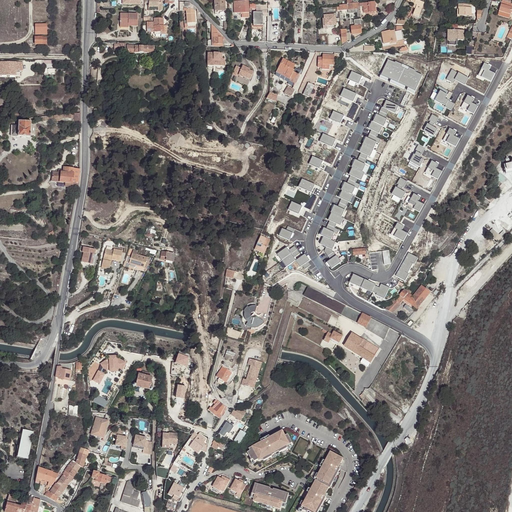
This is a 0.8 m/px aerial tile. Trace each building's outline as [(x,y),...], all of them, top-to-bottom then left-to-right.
[(214,1),(215,12),(224,11),(223,0),(214,1)] [(410,2),(414,4),(413,6),(413,8),(414,9),(415,10),(413,17),(419,19),(424,4),(419,2),(419,0),(411,0),(410,2)] [(248,1),(240,1),(232,2),(232,13),(241,13),(241,17),(248,17),(248,1)] [(185,2),(184,4),(185,10),(186,10),(186,21),(186,24),(184,24),(184,28),(195,28),(194,25),(194,9),(195,9),(196,9),(191,4),(189,3),(185,2)] [(365,4),(365,7),(366,14),(376,13),(375,3),(365,4)] [(511,7),(501,4),(500,10),(511,13),(511,9),(511,7)] [(471,5),(457,5),(456,18),(460,18),(460,17),(471,17),(471,5)] [(356,17),(359,17),(359,9),(348,10),(348,13),(355,13),(356,17)] [(263,12),(263,13),(253,12),(253,26),(263,26),(263,15),(263,12)] [(127,26),(127,28),(135,28),(137,16),(119,15),(119,26),(127,26)] [(326,26),(333,25),(335,25),(334,15),(323,16),(324,19),(324,26),(326,26)] [(154,33),(153,35),(159,35),(160,33),(162,32),(162,19),(154,19),(154,23),(147,23),(146,32),(154,33)] [(47,24),(35,24),(35,34),(47,34),(47,24)] [(212,26),(212,25),(212,47),(213,47),(223,47),(222,37),(216,30),(212,26)] [(351,35),(360,34),(360,27),(357,27),(354,28),(351,28),(351,35)] [(381,41),(382,46),(396,43),(397,46),(404,45),(401,30),(394,32),(394,30),(390,31),(390,30),(381,32),(383,41),(381,41)] [(216,64),(216,65),(224,66),(224,58),(221,58),(221,53),(207,53),(207,66),(213,66),(213,65),(213,64),(216,64)] [(322,65),(330,65),(334,65),(334,56),(323,56),(322,59),(322,65)] [(282,58),(276,72),(288,78),(289,77),(294,79),(297,74),(293,71),(294,70),(292,69),(295,65),(282,58)] [(24,62),(1,61),(0,75),(16,75),(17,70),(23,71),(24,62)] [(239,74),(243,76),(243,77),(249,80),(253,72),(247,69),(247,68),(242,66),(241,68),(237,66),(233,75),(237,77),(239,74)] [(451,74),(442,79),(447,87),(455,83),(451,74)] [(308,98),(313,86),(308,83),(302,95),(308,98)] [(415,100),(411,113),(421,116),(425,103),(415,100)] [(15,137),(17,136),(29,137),(30,122),(18,121),(18,126),(11,125),(11,135),(12,137),(15,137)] [(424,153),(422,167),(428,168),(430,161),(435,162),(436,154),(424,153)] [(293,176),(300,178),(305,163),(298,161),(293,176)] [(78,183),(79,170),(64,169),(64,171),(58,171),(58,173),(52,173),(51,180),(65,182),(65,186),(74,188),(75,183),(78,183)] [(364,190),(359,209),(378,214),(380,207),(376,206),(380,194),(364,190)] [(281,196),(276,207),(285,212),(291,201),(281,196)] [(348,238),(361,237),(360,220),(358,220),(358,213),(346,214),(348,238)] [(497,237),(501,233),(494,227),(491,230),(491,231),(491,232),(497,237)] [(380,228),(371,231),(375,247),(384,244),(380,228)] [(268,241),(260,237),(257,244),(266,248),(268,241)] [(266,248),(257,244),(254,250),(263,255),(266,248)] [(111,252),(111,251),(105,250),(101,267),(106,269),(109,269),(111,260),(115,261),(115,260),(119,261),(121,252),(113,250),(113,252),(111,252)] [(81,263),(93,265),(95,256),(83,253),(81,263)] [(136,264),(144,266),(146,259),(131,254),(128,264),(136,266),(136,264)] [(411,260),(402,274),(408,278),(417,264),(411,260)] [(232,280),(234,272),(226,270),(225,273),(225,278),(232,280)] [(361,291),(361,276),(345,276),(345,285),(350,285),(350,291),(361,291)] [(388,295),(391,295),(389,285),(376,288),(380,301),(389,299),(388,295)] [(304,295),(315,300),(320,292),(309,286),(304,295)] [(417,309),(429,294),(430,293),(422,286),(413,297),(408,294),(403,290),(399,295),(396,300),(392,301),(389,304),(385,309),(388,311),(392,313),(395,310),(398,307),(400,310),(406,304),(404,301),(405,300),(417,309)] [(104,292),(102,298),(108,300),(110,293),(105,291),(104,292)] [(342,314),(347,306),(325,294),(320,292),(315,300),(342,314)] [(412,324),(433,297),(429,294),(417,309),(407,320),(412,324)] [(342,314),(358,322),(362,315),(363,314),(347,306),(342,314)] [(365,328),(371,318),(363,314),(362,315),(358,322),(358,324),(365,328)] [(263,323),(255,317),(255,318),(254,318),(254,319),(253,319),(257,328),(260,326),(262,324),(263,323)] [(365,328),(367,328),(383,339),(388,327),(371,318),(365,328)] [(334,332),(332,335),(329,341),(333,343),(335,341),(339,343),(342,336),(334,332)] [(329,341),(332,335),(327,333),(322,342),(328,345),(329,341)] [(351,334),(344,347),(370,363),(379,349),(364,340),(361,338),(360,340),(351,334)] [(188,357),(178,353),(175,363),(185,366),(188,357)] [(262,364),(249,360),(247,365),(250,366),(245,380),(243,380),(241,385),(254,390),(262,364)] [(220,371),(229,377),(232,371),(223,366),(220,371)] [(56,367),(55,377),(58,378),(68,381),(70,371),(61,368),(61,367),(56,367)] [(220,378),(224,381),(226,381),(229,377),(220,371),(217,376),(220,378)] [(137,374),(135,384),(135,387),(149,390),(149,388),(152,377),(148,377),(141,375),(137,374)] [(211,408),(221,416),(223,412),(226,408),(217,401),(215,399),(212,403),(214,404),(211,408)] [(75,416),(76,411),(76,407),(68,406),(67,410),(67,415),(75,416)] [(231,415),(241,421),(244,416),(234,410),(231,415)] [(104,420),(96,418),(90,435),(103,439),(108,422),(104,420)] [(224,436),(231,426),(227,423),(220,434),(224,436)] [(33,432),(21,429),(15,457),(26,459),(33,432)] [(262,441),(249,448),(251,451),(248,452),(252,459),(252,460),(253,459),(255,462),(259,459),(260,461),(263,459),(264,461),(273,456),(272,455),(279,451),(280,452),(288,448),(287,446),(291,443),(293,443),(288,434),(285,435),(283,430),(270,437),(269,435),(261,440),(262,441)] [(170,435),(163,434),(163,446),(169,446),(169,445),(178,445),(178,434),(170,434),(170,435)] [(200,450),(205,445),(204,444),(206,441),(198,435),(189,446),(197,454),(200,450)] [(116,446),(125,448),(127,439),(118,436),(116,446)] [(146,442),(146,439),(136,437),(134,447),(144,448),(146,442)] [(215,440),(213,443),(214,443),(219,447),(221,449),(224,445),(221,443),(215,440)] [(303,504),(301,508),(303,509),(302,511),(303,511),(318,511),(320,510),(322,506),(326,497),(325,496),(326,492),(330,487),(334,480),(336,477),(341,468),(339,467),(341,463),(344,458),(331,451),(326,460),(322,466),(319,473),(317,477),(318,478),(317,480),(316,479),(311,488),(310,492),(304,501),(303,504)] [(81,467),(82,468),(86,455),(79,453),(78,453),(75,463),(81,467)] [(69,466),(77,472),(81,467),(75,463),(73,460),(71,463),(69,466)] [(65,472),(73,478),(77,472),(69,466),(68,467),(65,471),(65,472)] [(49,482),(52,472),(38,468),(36,478),(49,482)] [(53,483),(54,482),(57,479),(58,474),(52,472),(49,482),(53,483)] [(62,476),(70,482),(73,478),(65,472),(64,474),(62,476)] [(97,479),(96,481),(106,484),(107,480),(111,481),(112,478),(99,474),(97,479)] [(60,479),(67,485),(70,482),(62,476),(60,479)] [(222,478),(219,477),(213,487),(221,491),(221,490),(224,492),(231,480),(227,478),(226,480),(222,478)] [(64,489),(67,485),(60,479),(57,484),(64,489)] [(237,479),(231,489),(238,493),(237,495),(241,497),(247,485),(243,482),(239,480),(237,479)] [(136,508),(139,501),(135,500),(138,493),(131,491),(133,484),(125,482),(119,502),(136,508)] [(173,496),(178,499),(184,488),(173,483),(167,496),(172,498),(173,496)] [(271,487),(256,483),(253,493),(256,494),(255,498),(254,501),(263,504),(272,506),(281,509),(282,506),(283,502),(286,503),(289,493),(274,488),(274,489),(271,488),(271,487)] [(52,488),(61,494),(64,489),(57,484),(52,488)] [(58,498),(61,494),(52,488),(52,489),(50,492),(58,498)] [(44,496),(55,502),(58,498),(50,492),(48,491),(44,496)] [(144,504),(151,504),(150,498),(147,491),(143,492),(144,504)] [(15,505),(16,502),(18,497),(9,495),(7,503),(15,505)] [(32,505),(26,504),(25,508),(29,509),(28,511),(37,511),(40,505),(41,501),(33,498),(32,503),(32,505)] [(167,500),(165,508),(173,511),(176,503),(167,500)]
